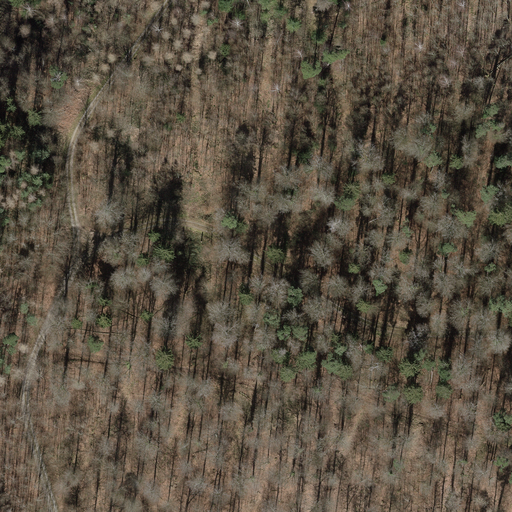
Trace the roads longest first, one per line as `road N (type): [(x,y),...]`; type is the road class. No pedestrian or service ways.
road 1 (track): [(34,355),(260,376),(372,396),(511,446)]
road 2 (track): [(511,333),(398,332),(358,321),(195,222),(130,226),(78,261)]
road 3 (track): [(172,0),(75,144),(78,261)]
road 4 (track): [(78,261),(24,392),(52,511)]
